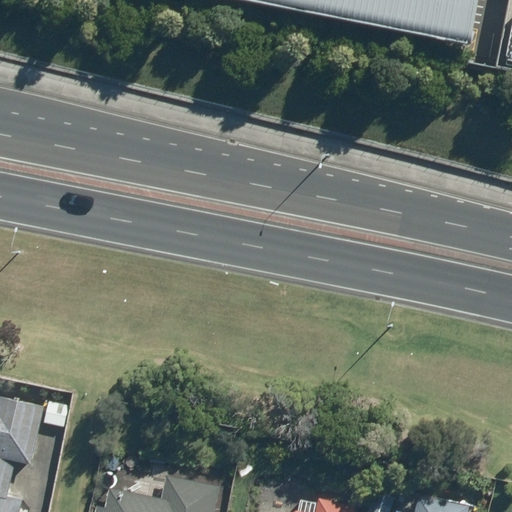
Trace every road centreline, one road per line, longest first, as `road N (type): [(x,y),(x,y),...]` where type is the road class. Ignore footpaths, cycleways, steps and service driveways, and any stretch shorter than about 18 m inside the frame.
road 1 (primary): [(511,293),(330,250),(0,192)]
road 2 (primary): [(0,133),(511,235)]
